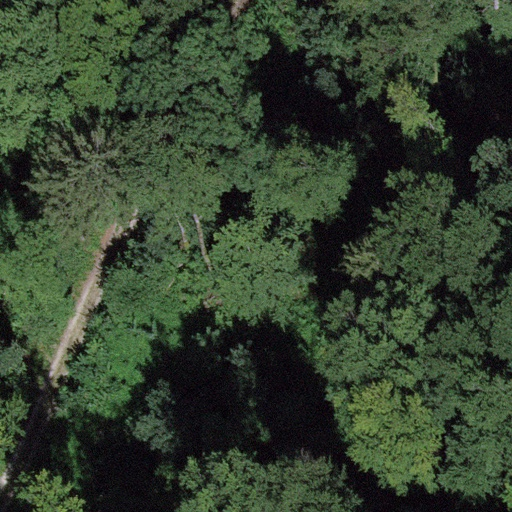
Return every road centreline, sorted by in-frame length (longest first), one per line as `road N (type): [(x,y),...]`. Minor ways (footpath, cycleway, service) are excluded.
road 1 (track): [(0,493),(143,180)]
road 2 (track): [(228,0),(143,180)]
